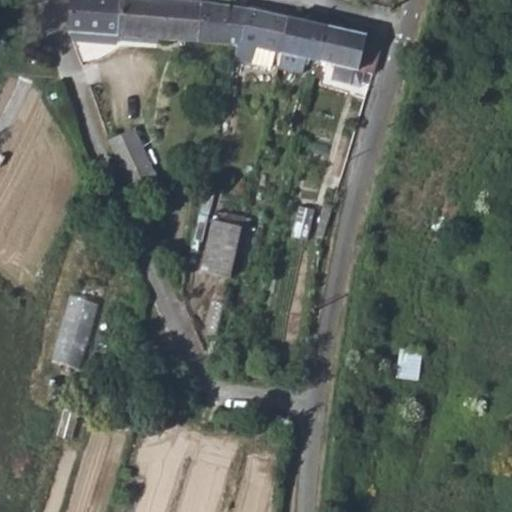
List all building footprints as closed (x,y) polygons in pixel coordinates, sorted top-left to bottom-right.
[(199,4),(156,0),(70,0),(68,31),(116,35),(197,42),(199,4)] [(233,8),(234,0),(213,0),(213,5),(199,4),(197,42),(235,45),(243,10),(233,8)] [(232,59),(249,62),(253,48),(272,53),(269,67),(277,68),(288,20),(243,10),(235,45),(232,59)] [(296,21),(307,24),(308,17),(298,15),(296,21)] [(302,59),(318,63),(327,28),(307,24),(296,21),(288,20),(277,68),(299,74),(302,59)] [(352,70),(363,72),(372,75),(380,42),(377,39),(327,28),(318,63),(332,66),(329,80),(348,84),(352,70)] [(72,43),(115,46),(116,35),(68,31),(72,43)] [(249,62),(269,67),(272,53),(253,48),(249,62)] [(348,84),(358,87),(363,72),(352,70),(348,84)] [(222,101),(232,103),(237,75),(229,72),(224,94),(222,101)] [(134,128),(107,141),(135,201),(139,199),(161,190),(134,128)] [(202,203),(212,205),(214,194),(204,193),(202,203)] [(318,224),(326,227),(329,212),(322,210),(318,224)] [(200,272),(229,278),(240,227),(212,222),(200,272)] [(87,370),(100,290),(69,285),(56,365),(87,370)] [(398,375),(419,378),(424,349),(402,346),(398,375)]
